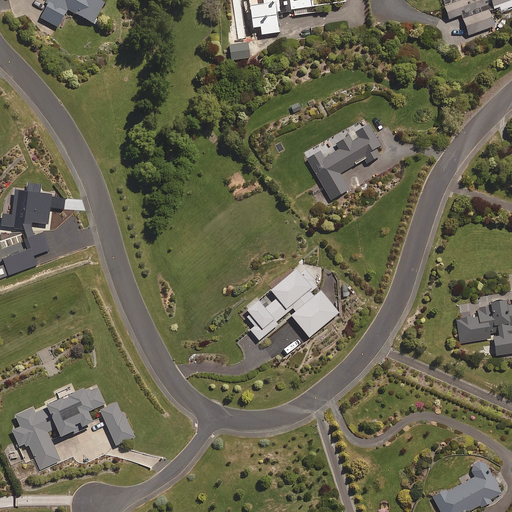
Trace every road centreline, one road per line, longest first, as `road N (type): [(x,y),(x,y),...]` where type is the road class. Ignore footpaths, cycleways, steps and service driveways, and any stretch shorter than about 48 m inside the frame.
road 1 (residential): [(511,93),(442,168),(398,297),(366,352),(298,410),(265,421),(212,415)]
road 2 (residential): [(212,415),(182,392),(153,349),(76,145),(0,50)]
road 3 (residential): [(97,503),(175,468),(212,415)]
